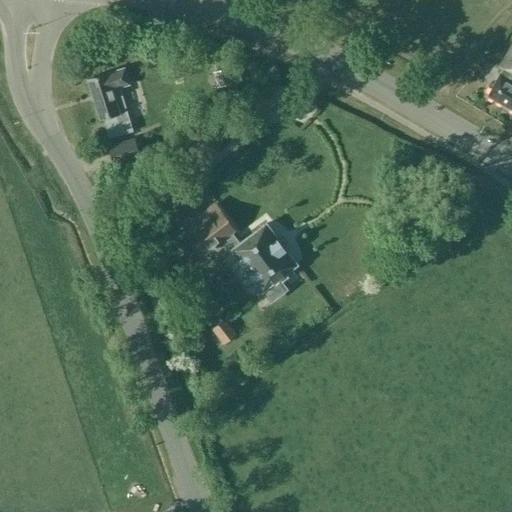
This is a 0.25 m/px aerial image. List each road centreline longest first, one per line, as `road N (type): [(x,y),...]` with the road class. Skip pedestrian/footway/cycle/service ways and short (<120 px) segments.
road 1 (unclassified): [(200,511),(88,206),(29,86)]
road 2 (tertiary): [(511,163),(298,42),(173,0)]
